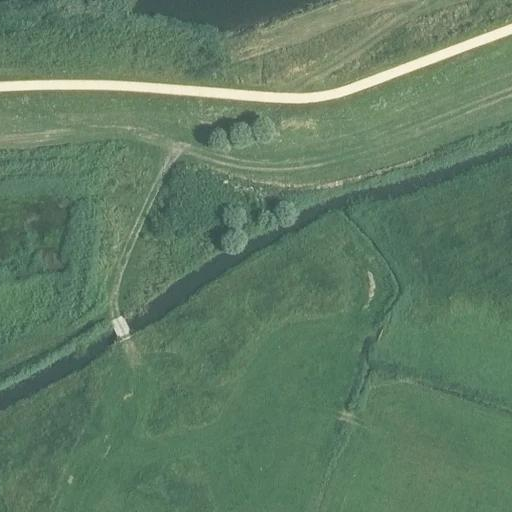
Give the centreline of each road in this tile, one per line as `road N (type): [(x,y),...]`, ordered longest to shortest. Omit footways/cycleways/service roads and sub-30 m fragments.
road 1 (track): [(511,88),(303,166),(237,166),(149,137),(0,150)]
road 2 (track): [(317,98),(179,144),(122,254),(112,309),(128,352),(123,397)]
road 3 (track): [(446,0),(413,10),(284,100)]
road 4 (track): [(149,137),(0,109)]
